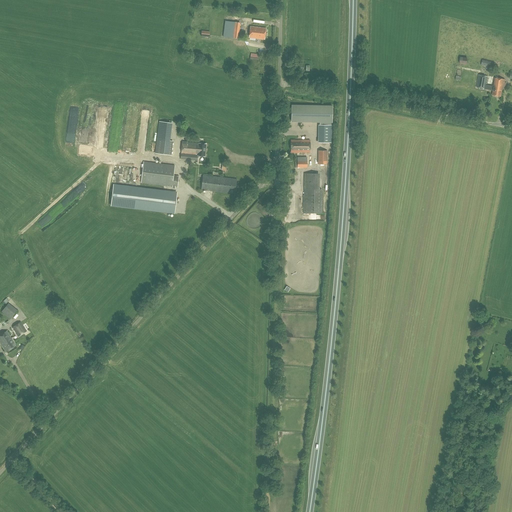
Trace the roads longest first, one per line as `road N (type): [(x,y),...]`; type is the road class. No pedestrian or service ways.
road 1 (unclassified): [(0,475),(273,173),(281,0)]
road 2 (trunk): [(309,511),(338,260),(352,0)]
road 3 (unclassified): [(383,511),(444,115)]
